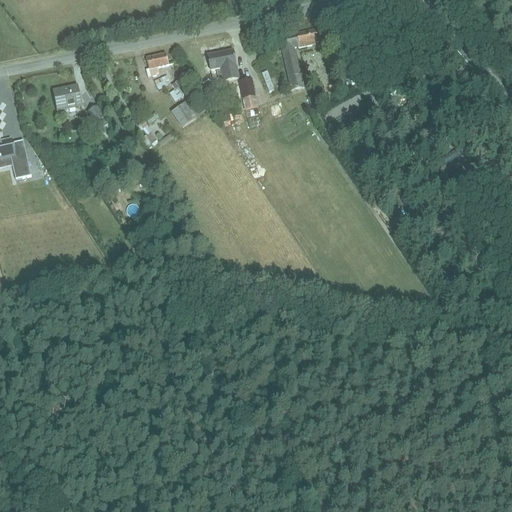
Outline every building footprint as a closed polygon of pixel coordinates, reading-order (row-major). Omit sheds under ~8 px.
[(280,40),(282,50),(290,91),(305,88),(302,75),(300,75),(294,48),(299,47),(299,49),(315,45),(314,41),(324,39),(322,30),(296,36),(296,37),(280,40)] [(389,43),(402,47),(404,40),(406,41),(408,36),(394,31),(389,43)] [(353,54),(359,62),(361,66),(370,61),(362,48),(353,54)] [(208,58),(210,67),(211,72),(215,72),(216,78),(221,77),(222,83),(238,79),(233,52),(208,58)] [(146,59),(148,69),(148,71),(146,72),(147,79),(156,77),(156,75),(158,75),(157,70),(168,67),(166,55),(146,59)] [(168,95),(173,103),(182,98),(182,97),(188,93),(178,75),(175,77),(178,82),(171,86),(174,92),(168,95)] [(239,85),(242,100),(245,113),(258,110),(252,82),(239,85)] [(53,92),(55,102),(57,109),(69,107),(70,111),(81,108),(77,87),(53,92)] [(436,89),(431,105),(441,108),(444,97),(447,98),(448,93),(446,93),(446,90),(444,90),(443,91),(436,89)] [(170,113),(180,130),(193,122),(183,105),(170,113)] [(88,114),(93,122),(94,125),(95,125),(98,131),(108,126),(104,119),(105,119),(98,108),(88,114)] [(220,111),(223,124),(231,122),(229,109),(220,111)] [(149,131),(153,138),(158,135),(154,128),(149,131)] [(143,145),(152,140),(145,129),(137,134),(143,145)] [(0,162),(11,160),(16,181),(31,178),(23,143),(12,145),(11,141),(1,144),(1,143),(0,143),(0,144),(0,143),(0,162)]
